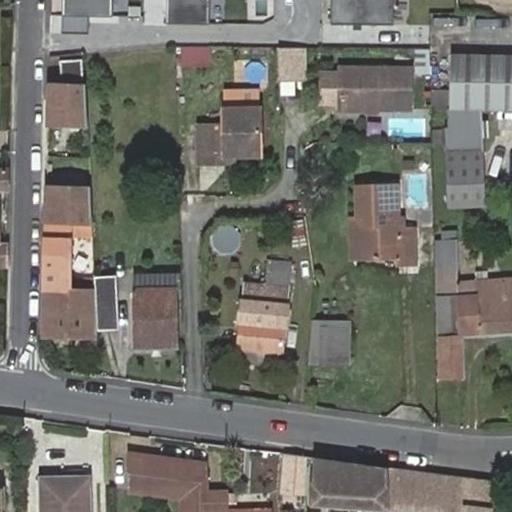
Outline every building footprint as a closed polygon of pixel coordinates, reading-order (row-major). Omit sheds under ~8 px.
[(63,0),(64,17),(91,17),(113,17),(113,0),(63,0)] [(210,0),(167,0),(167,24),(210,24),(210,0)] [(394,0),(332,0),(332,25),(395,25),(394,0)] [(64,17),(63,33),(91,34),(91,17),(64,17)] [(198,58),(214,59),(214,44),(185,43),(184,62),(197,62),(198,58)] [(283,47),(283,73),(302,72),(302,47),(283,47)] [(452,94),(432,94),(432,109),(452,109),(452,130),(433,131),(433,147),(447,147),(449,209),(485,208),(484,142),(491,141),(490,130),(485,130),(484,117),(511,116),(511,58),(452,60),(452,94)] [(64,81),(84,79),(82,60),(62,62),(64,81)] [(411,68),(341,67),(341,109),(361,109),(371,107),(411,108),(411,68)] [(431,106),(414,106),(414,111),(398,110),(398,130),(431,131),(431,106)] [(202,124),(202,162),(220,162),(220,154),(237,155),(264,154),(263,107),(227,107),(227,123),(202,124)] [(61,167),(48,167),(48,193),(60,194),(61,167)] [(0,268),(7,269),(8,244),(0,243),(0,190),(8,191),(9,170),(0,169),(0,268)] [(361,226),(361,255),(396,255),(396,264),(418,262),(417,228),(401,229),(400,184),(361,185),(361,216),(364,216),(364,226),(361,226)] [(352,255),(361,255),(361,226),(364,226),(364,216),(361,216),(352,217),(352,255)] [(463,336),(511,332),(511,276),(457,280),(457,262),(454,261),(454,241),(437,240),(441,380),(464,378),(463,336)] [(70,242),(47,242),(47,282),(72,283),(72,256),(70,255),(70,242)] [(245,286),(238,350),(270,353),(285,355),(295,265),(269,263),(266,287),(245,286)] [(97,276),(98,293),(99,330),(119,329),(117,284),(116,276),(97,276)] [(72,283),(47,282),(47,292),(72,293),(72,283)] [(132,284),(132,292),(178,290),(178,282),(132,284)] [(178,290),(132,292),(135,350),(179,349),(178,290)] [(46,336),(100,337),(99,330),(98,293),(72,293),(47,292),(46,336)] [(350,365),(351,323),(314,322),(311,365),(350,365)] [(270,353),(238,350),(237,362),(269,364),(270,353)] [(230,511),(231,511),(230,492),(211,493),(209,465),(129,453),(129,489),(185,497),(185,511),(230,511)] [(308,458),(283,455),(281,492),(290,492),(290,488),(308,489),(308,458)] [(400,470),(314,458),(313,481),(311,481),(311,504),(329,505),(328,511),(341,511),(372,511),(373,508),(384,509),(383,511),(402,511),(403,511),(401,511),(400,470)] [(451,477),(400,470),(401,511),(403,511),(428,511),(463,511),(464,499),(450,498),(451,477)] [(89,511),(89,481),(61,482),(61,477),(41,478),(42,511),(89,511)] [(492,511),(496,482),(451,477),(450,498),(464,499),(463,511),(492,511)]
